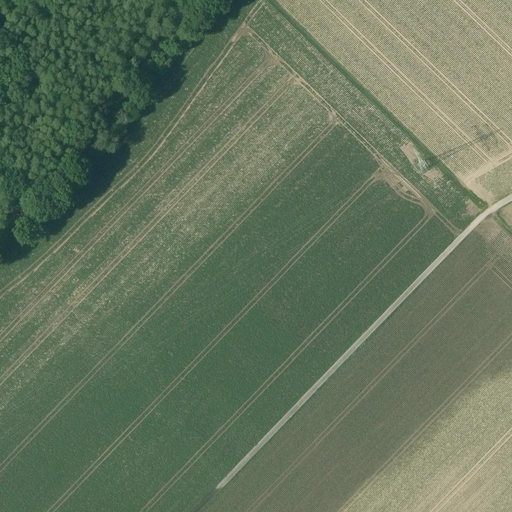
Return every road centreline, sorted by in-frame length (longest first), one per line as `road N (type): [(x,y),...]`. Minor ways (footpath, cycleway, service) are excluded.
road 1 (track): [(511,203),(479,223),(197,511)]
road 2 (track): [(511,242),(266,0)]
road 3 (track): [(2,253),(231,477)]
